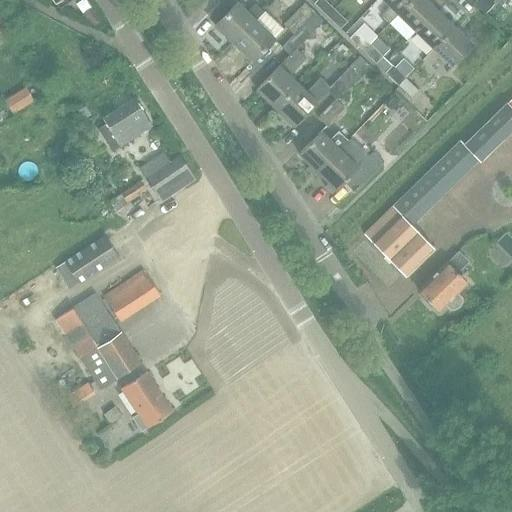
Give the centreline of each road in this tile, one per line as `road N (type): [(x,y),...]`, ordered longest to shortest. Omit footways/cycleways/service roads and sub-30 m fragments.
road 1 (tertiary): [(144,57),(348,390)]
road 2 (residential): [(334,273),(154,0)]
road 3 (unclassified): [(482,511),(334,273)]
road 4 (unclassified): [(473,511),(348,390)]
road 5 (tertiary): [(348,390),(425,511)]
road 6 (residential): [(27,0),(144,57)]
